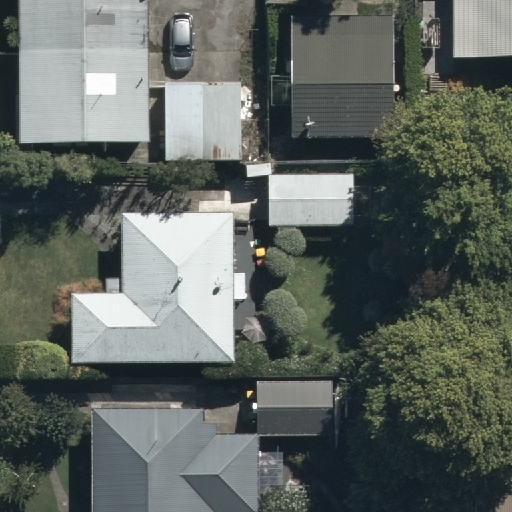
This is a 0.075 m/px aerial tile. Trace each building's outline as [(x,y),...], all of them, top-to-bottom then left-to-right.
[(145,0),(15,0),(17,143),(147,142),(145,0)] [(511,0),(452,0),(454,56),(511,54),(511,0)] [(392,14),(289,13),(287,135),(390,136),(392,14)] [(241,80),(162,82),(164,162),(242,160),(241,80)] [(480,96),(428,95),(428,142),(480,142),(480,96)] [(353,169),(266,170),(267,227),(353,226),(353,169)] [(231,362),(231,209),(121,209),(121,280),(106,280),(105,296),(69,296),(69,362),(231,362)] [(332,380),(254,379),(254,434),(220,434),(220,423),(202,423),(202,406),(90,405),(88,511),(256,511),(257,435),(332,435),(332,380)] [(511,511),(511,481),(472,482),(471,511),(511,511)]
